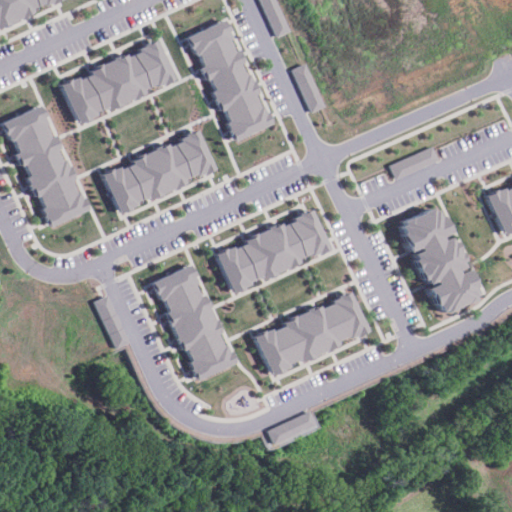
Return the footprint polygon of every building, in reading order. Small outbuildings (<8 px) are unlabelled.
[(0,0),(0,24),(54,0),(0,0)] [(259,0),(275,36),(289,30),(276,0),(259,0)] [(266,124),(236,48),(233,49),(221,19),(183,34),(196,66),(198,65),(228,140),(266,124)] [(68,118),(169,82),(154,41),(83,67),(84,72),(55,83),(68,118)] [(324,106),(305,62),(291,68),(309,112),(324,106)] [(39,225),(78,211),(50,133),(45,135),(34,105),(0,117),(0,130),(8,152),(13,150),(39,225)] [(210,169),(193,130),(162,143),(162,144),(94,172),(110,211),(210,169)] [(393,178),(436,160),(430,145),(387,164),(393,178)] [(511,224),(511,180),(481,193),(497,231),(511,224)] [(444,231),(438,233),(428,207),(387,223),(400,255),(405,253),(418,287),(424,285),(434,311),(474,295),(462,264),(457,265),(444,231)] [(225,289),(324,249),(308,209),(238,238),(239,241),(209,253),(225,289)] [(187,379),(226,363),(184,263),(146,279),(187,379)] [(362,330),(345,291),(314,305),(246,334),(262,372),(362,330)] [(87,300),(107,347),(121,341),(101,294),(87,300)] [(259,429),(265,442),(308,423),(302,410),(259,429)]
